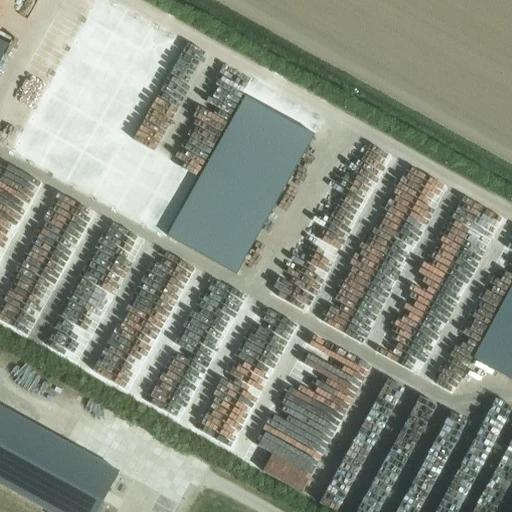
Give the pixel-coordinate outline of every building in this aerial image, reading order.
[(75,102),(84,79),(64,71),(55,95),(75,102)] [(39,112),(0,191),(0,231),(6,235),(61,123),(39,112)] [(212,125),(227,135),(236,123),(221,113),(212,125)] [(120,198),(111,213),(125,222),(134,207),(120,198)] [(166,239),(174,224),(160,217),(153,232),(166,239)] [(420,258),(396,248),(391,260),(415,271),(420,258)] [(263,306),(234,347),(257,364),(287,323),(263,306)] [(401,414),(423,431),(382,481),(401,496),(465,417),(415,377),(400,394),(411,403),(401,414)] [(0,483),(52,511),(95,511),(118,472),(82,453),(82,452),(0,406),(0,483)] [(488,420),(497,429),(509,417),(501,408),(488,420)]
